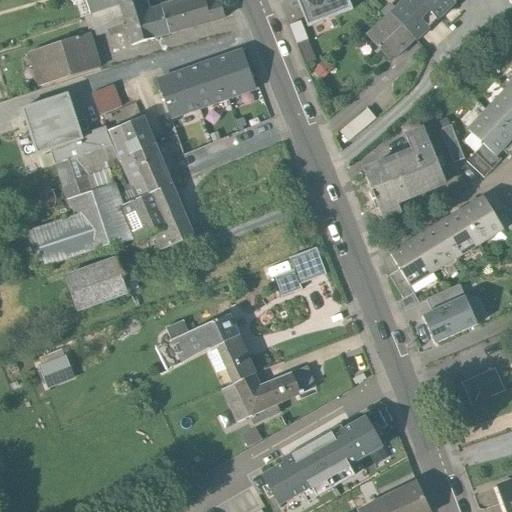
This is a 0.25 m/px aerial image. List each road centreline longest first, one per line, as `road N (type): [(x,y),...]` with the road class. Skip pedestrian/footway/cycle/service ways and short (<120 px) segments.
road 1 (tertiary): [(252,0),(452,511)]
road 2 (unknown): [(99,117),(87,84),(258,14)]
